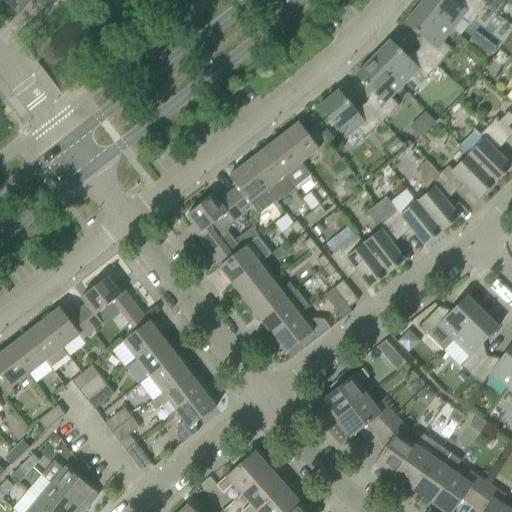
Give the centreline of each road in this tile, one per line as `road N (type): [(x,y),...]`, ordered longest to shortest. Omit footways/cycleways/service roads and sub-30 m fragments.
road 1 (residential): [(126,221),(318,78),(395,0)]
road 2 (tertiary): [(87,171),(301,0)]
road 3 (residential): [(264,398),(468,241)]
road 4 (tertiary): [(252,0),(65,144)]
road 5 (residential): [(264,398),(126,221)]
road 6 (residential): [(131,511),(264,398)]
road 7 (residential): [(0,320),(126,221)]
road 8 (residential): [(369,511),(264,398)]
